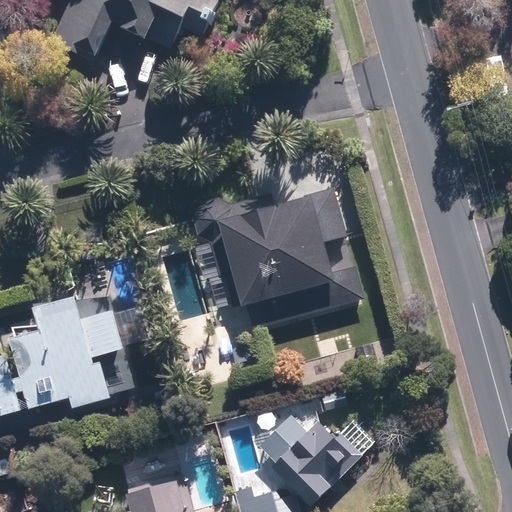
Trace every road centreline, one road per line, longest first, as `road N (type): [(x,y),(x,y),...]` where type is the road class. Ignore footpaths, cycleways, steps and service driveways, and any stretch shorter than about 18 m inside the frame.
road 1 (residential): [(416,82),(0,178)]
road 2 (residential): [(416,82),(511,442)]
